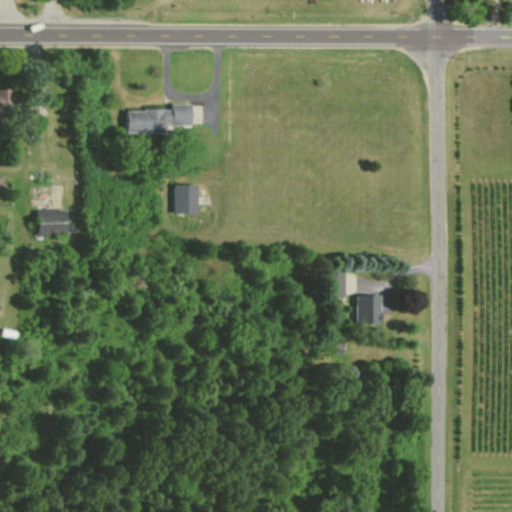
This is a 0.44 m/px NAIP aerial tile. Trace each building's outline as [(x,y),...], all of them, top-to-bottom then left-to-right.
[(157,132),(157,124),(185,124),(185,104),(164,104),(164,109),(120,109),(120,132),(157,132)] [(190,184),(168,184),(167,213),(190,213),(190,184)] [(58,209),(29,210),(30,234),(59,233),(58,209)] [(338,271),(319,272),(319,297),(338,296),(338,271)] [(373,295),(349,295),(349,323),(374,322),(373,295)]
